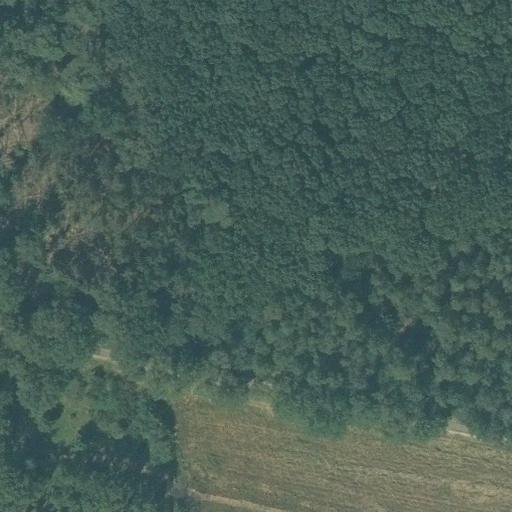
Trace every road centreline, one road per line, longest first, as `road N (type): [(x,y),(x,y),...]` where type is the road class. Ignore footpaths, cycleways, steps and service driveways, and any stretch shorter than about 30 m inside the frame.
road 1 (track): [(0,342),(511,449)]
road 2 (track): [(511,178),(381,237),(129,323),(88,348)]
